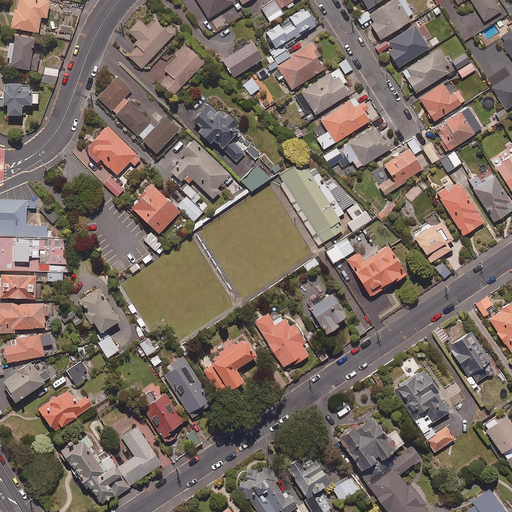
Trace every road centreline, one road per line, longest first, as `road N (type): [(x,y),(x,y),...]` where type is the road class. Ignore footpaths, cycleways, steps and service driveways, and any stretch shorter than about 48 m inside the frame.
road 1 (residential): [(131,511),(511,254)]
road 2 (tertiary): [(119,0),(97,29),(56,128),(38,148)]
road 3 (residential): [(326,0),(407,127)]
